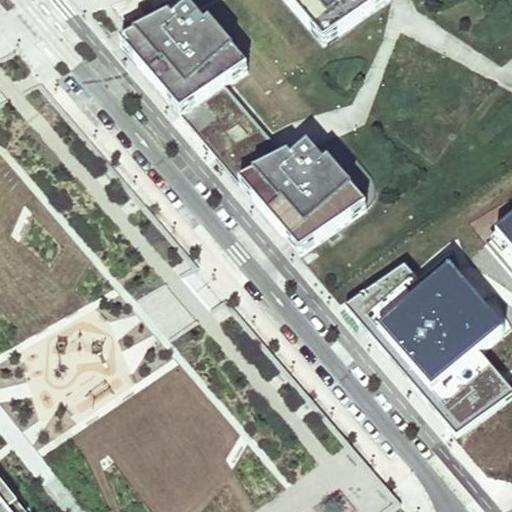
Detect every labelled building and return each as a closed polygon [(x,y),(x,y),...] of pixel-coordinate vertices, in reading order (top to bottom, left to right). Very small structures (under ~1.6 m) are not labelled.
[(282,0),(310,32),(325,22),(338,37),(390,2),(388,0),(282,0)] [(169,23),(134,41),(136,67),(221,167),(263,132),(223,87),(248,73),(210,28),(206,32),(190,12),(170,27),(169,23)] [(325,22),(310,32),(323,48),(338,37),(325,22)] [(134,41),(120,48),(136,67),(134,41)] [(263,132),(221,167),(245,195),(287,159),(278,149),(263,132)] [(287,159),(245,195),(249,200),(252,197),(264,212),(262,214),(299,258),(365,209),(327,164),(323,168),(307,149),(291,163),(287,159)] [(252,197),(249,200),(262,214),(264,212),(252,197)] [(511,223),(486,246),(511,276),(511,223)] [(370,341),(427,296),(405,270),(345,311),(370,341)] [(424,404),(479,358),(502,337),(450,280),(427,296),(370,341),(424,404)] [(479,358),(424,404),(456,442),(500,410),(511,403),(502,390),(479,358)]
